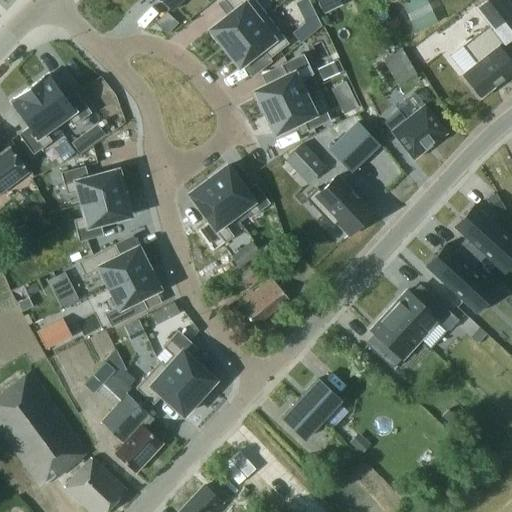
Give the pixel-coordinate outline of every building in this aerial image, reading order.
[(160,0),(172,11),(182,0),(160,0)] [(223,46),(265,14),(254,0),(223,0),(233,12),(227,16),(210,29),(223,46)] [(339,0),(316,0),(324,14),(342,5),(339,0)] [(415,33),(437,22),(427,0),(406,0),(401,2),(415,33)] [(476,64),(463,75),(480,97),(494,86),(504,79),(503,79),(511,71),(511,64),(500,49),(511,38),(511,9),(504,0),(483,0),(475,7),(489,25),(462,46),(476,64)] [(288,44),(265,14),(223,46),(239,67),(242,64),(262,49),(269,58),(288,44)] [(325,37),(314,40),(320,60),(332,57),(325,37)] [(398,86),(418,74),(403,49),(383,60),(398,86)] [(313,74),(303,54),(281,65),(286,76),(266,85),(254,91),(265,113),(304,94),(308,92),(302,80),(313,74)] [(337,59),(329,63),(335,75),(343,71),(337,59)] [(43,77),(30,87),(56,123),(66,116),(73,126),(91,113),(76,93),(67,100),(49,75),(44,78),(43,77)] [(359,108),(346,82),(331,90),(344,115),(359,108)] [(370,112),(382,107),(373,86),(362,90),(370,112)] [(56,123),(30,87),(14,98),(15,99),(10,102),(28,127),(19,134),(33,154),(51,141),(44,131),(56,123)] [(309,105),(304,94),(265,113),(275,134),(295,124),(303,120),(308,131),(330,120),(320,100),(309,105)] [(446,134),(424,106),(406,120),(398,111),(383,123),(391,134),(413,161),(446,134)] [(380,145),(357,121),(328,150),(351,173),(380,145)] [(92,145),(85,134),(72,144),(79,154),(92,145)] [(75,154),(66,141),(55,149),(64,162),(75,154)] [(285,161),(308,184),(326,167),(303,143),(285,161)] [(5,148),(0,152),(0,190),(24,173),(5,148)] [(80,189),(82,202),(125,194),(120,171),(92,176),(89,164),(65,169),(69,191),(80,189)] [(227,166),(209,180),(234,214),(244,207),(251,217),(270,203),(255,184),(245,191),(227,166)] [(372,214),(336,176),(321,191),(317,187),(305,199),(333,227),(339,221),(351,234),(372,214)] [(234,214),(209,180),(189,194),(213,227),(224,243),(233,237),(226,227),(237,218),(234,214)] [(125,194),(82,202),(85,215),(73,217),(77,239),(102,235),(99,223),(130,217),(125,194)] [(496,194),(486,200),(493,212),(503,206),(496,194)] [(511,242),(511,240),(473,205),(453,226),(466,238),(459,245),(479,263),(486,256),(493,263),(511,242)] [(25,227),(12,234),(18,246),(32,239),(25,227)] [(261,253),(251,240),(230,255),(239,268),(261,253)] [(114,244),(78,262),(85,276),(100,269),(109,287),(148,268),(137,247),(120,255),(114,244)] [(473,270),(479,263),(459,245),(453,252),(445,245),(425,266),(465,302),(485,281),(473,270)] [(229,280),(240,295),(259,281),(247,266),(229,280)] [(119,306),(104,314),(111,327),(147,309),(141,298),(155,291),(158,289),(148,268),(109,287),(119,306)] [(236,304),(255,327),(289,300),(270,277),(236,304)] [(71,285),(54,294),(61,307),(78,298),(71,285)] [(407,290),(388,310),(420,339),(437,320),(448,329),(449,331),(459,320),(422,286),(413,296),(410,293),(407,290)] [(173,302),(165,306),(171,318),(179,314),(173,302)] [(376,336),(367,346),(392,369),(420,339),(388,310),(370,331),(373,334),(376,336)] [(59,320),(36,331),(46,350),(68,339),(59,320)] [(478,327),(470,337),(477,344),(486,334),(478,327)] [(178,331),(163,347),(171,355),(163,364),(199,397),(214,380),(188,356),(196,347),(178,331)] [(115,350),(83,386),(93,395),(96,391),(117,375),(125,367),(115,350)] [(160,361),(135,388),(153,404),(161,396),(183,415),(199,397),(163,364),(160,361)] [(55,476),(56,478),(91,452),(31,371),(0,393),(0,433),(40,487),(55,476)] [(126,371),(119,377),(129,387),(136,380),(126,371)] [(316,379),(299,398),(322,420),(340,401),(316,379)] [(114,407),(100,422),(124,443),(114,453),(134,473),(163,443),(146,428),(155,418),(141,406),(126,393),(114,407)] [(322,420),(299,398),(281,417),(305,439),(322,420)] [(448,409),(441,417),(460,434),(467,427),(448,409)] [(358,432),(348,442),(361,454),(370,444),(358,432)] [(313,460),(328,476),(338,467),(323,451),(313,460)] [(436,455),(423,469),(438,483),(451,469),(436,455)] [(63,487),(90,511),(103,511),(125,489),(91,457),(63,487)] [(203,484),(177,511),(209,511),(221,500),(203,484)]
